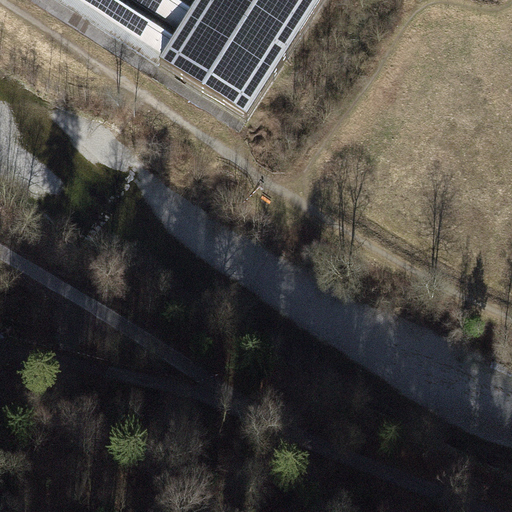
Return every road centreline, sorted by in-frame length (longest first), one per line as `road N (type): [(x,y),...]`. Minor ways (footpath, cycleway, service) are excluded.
road 1 (track): [(0,4),(272,188),(461,299),(511,319)]
road 2 (track): [(0,256),(225,404),(490,511)]
road 3 (track): [(305,204),(313,162),(398,18),(416,6),(489,12),(511,2)]
road 4 (track): [(42,356),(225,404)]
